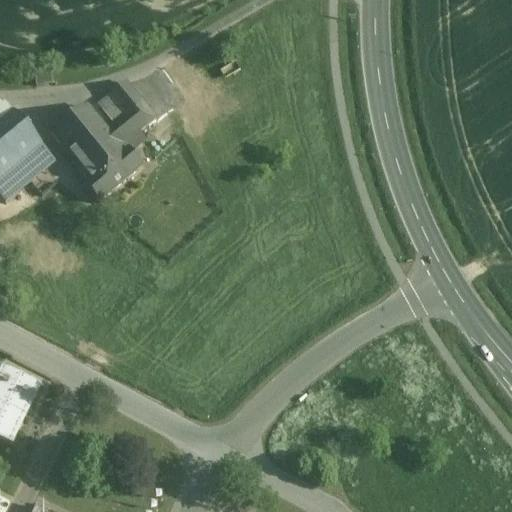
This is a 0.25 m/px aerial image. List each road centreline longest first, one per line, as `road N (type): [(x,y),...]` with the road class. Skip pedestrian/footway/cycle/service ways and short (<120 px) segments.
road 1 (residential): [(0,327),(223,448),(346,336),(447,284)]
road 2 (primary): [(374,0),(393,154),(447,284)]
